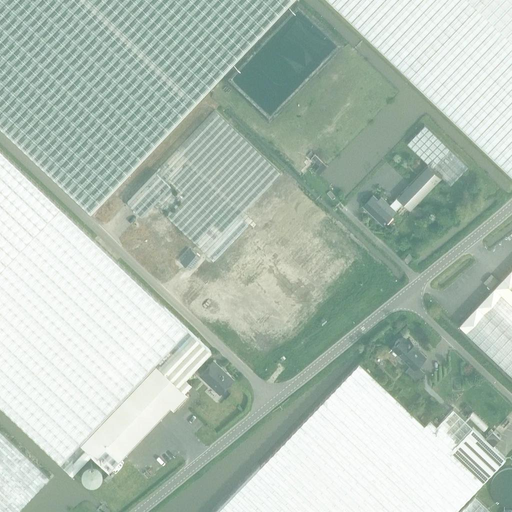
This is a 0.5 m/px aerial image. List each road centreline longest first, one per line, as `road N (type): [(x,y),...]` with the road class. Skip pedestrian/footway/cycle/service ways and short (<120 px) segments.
road 1 (unclassified): [(0,136),(275,401)]
road 2 (tertiary): [(138,511),(275,401)]
road 3 (tertiary): [(275,401),(404,297)]
road 4 (unclassified): [(511,399),(404,297)]
road 5 (tertiary): [(404,297),(511,205)]
